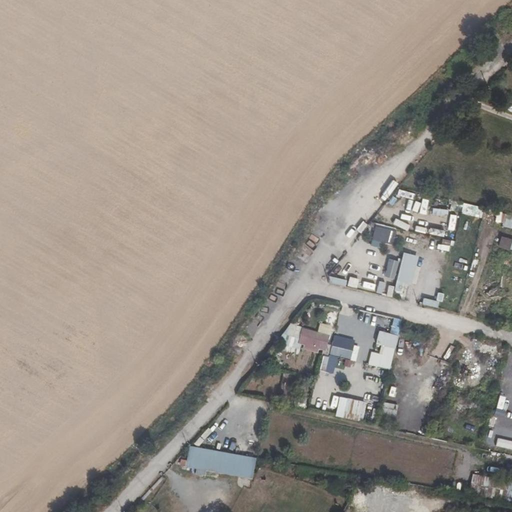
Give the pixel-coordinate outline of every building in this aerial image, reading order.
[(462,203),(451,200),(449,210),(460,213),(462,203)] [(483,208),(462,203),(460,213),(481,218),(483,208)] [(511,214),(504,212),(501,225),(511,227),(511,214)] [(474,218),(470,234),(476,236),(480,220),(474,218)] [(396,231),(396,229),(370,222),(370,226),(377,228),(374,239),(394,244),(397,231),(396,231)] [(498,249),(511,250),(511,239),(500,237),(498,249)] [(402,252),(393,291),(391,298),(404,300),(405,294),(400,293),(402,282),(410,284),(417,256),(402,252)] [(346,255),(334,271),(340,276),(352,260),(346,255)] [(344,286),(346,280),(328,275),(327,276),(329,283),(344,286)] [(348,277),(346,286),(357,288),(359,279),(348,277)] [(387,285),(385,296),(391,298),(393,291),(394,287),(387,285)] [(422,297),(421,304),(437,308),(439,301),(422,297)] [(367,365),(389,370),(400,320),(392,318),(389,335),(377,332),(374,345),(382,347),(381,355),(370,353),(367,365)] [(319,323),(316,336),(327,339),(330,326),(319,323)] [(299,330),(287,327),(284,331),(297,335),(299,330)] [(297,335),(284,331),(280,345),(294,349),(297,335)] [(316,336),(300,332),(298,337),(315,341),(316,336)] [(316,336),(315,341),(298,337),(297,344),(324,351),(327,339),(316,336)] [(339,349),(331,347),(329,354),(350,359),(353,347),(341,344),(339,349)] [(358,348),(353,347),(350,359),(355,360),(358,348)] [(366,403),(338,397),(334,416),(361,422),(366,403)] [(304,410),(305,401),(293,399),(292,408),(304,410)] [(382,403),(377,427),(392,430),(397,406),(382,403)] [(187,447),(184,469),(195,470),(194,475),(205,476),(205,472),(251,480),(255,459),(187,447)] [(511,481),(471,474),(467,495),(511,502),(511,481)]
